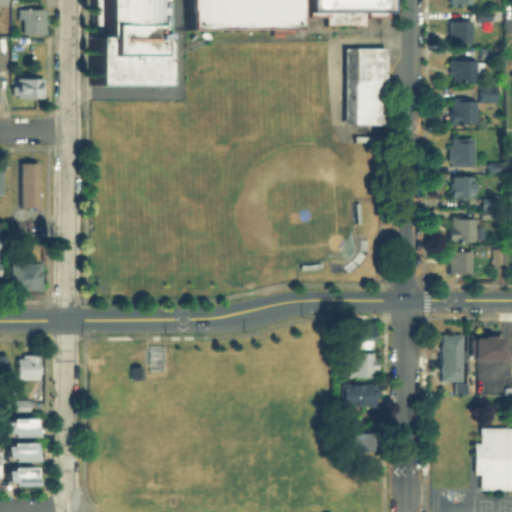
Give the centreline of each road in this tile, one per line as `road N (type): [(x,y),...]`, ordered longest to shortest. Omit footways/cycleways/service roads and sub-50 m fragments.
road 1 (residential): [(79,511),(66,480),(68,0)]
road 2 (residential): [(403,511),(407,0)]
road 3 (tertiary): [(511,300),(301,300),(234,314)]
road 4 (tertiary): [(234,314),(0,320)]
